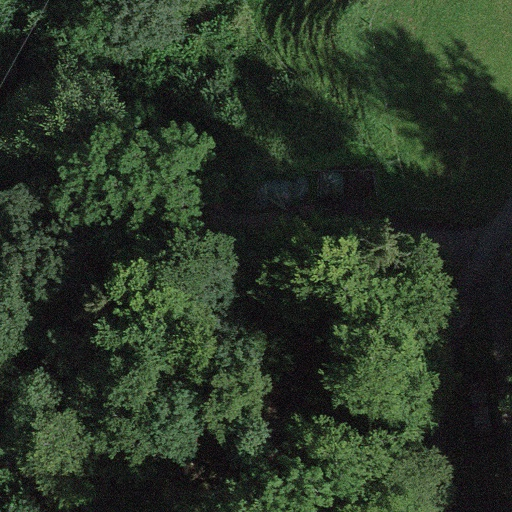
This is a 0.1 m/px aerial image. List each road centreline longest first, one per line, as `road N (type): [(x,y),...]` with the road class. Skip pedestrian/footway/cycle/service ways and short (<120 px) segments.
road 1 (track): [(258,511),(320,301),(407,259),(495,294)]
road 2 (track): [(511,243),(495,294),(511,408)]
